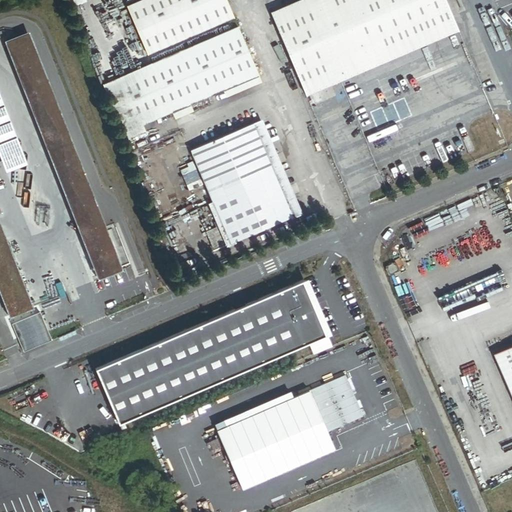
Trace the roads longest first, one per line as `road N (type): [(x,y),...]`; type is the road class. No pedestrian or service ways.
road 1 (unknown): [(426,289),(413,262),(423,241),(482,215),(500,223),(511,249)]
road 2 (unknown): [(450,348),(448,363),(480,454),(511,437)]
